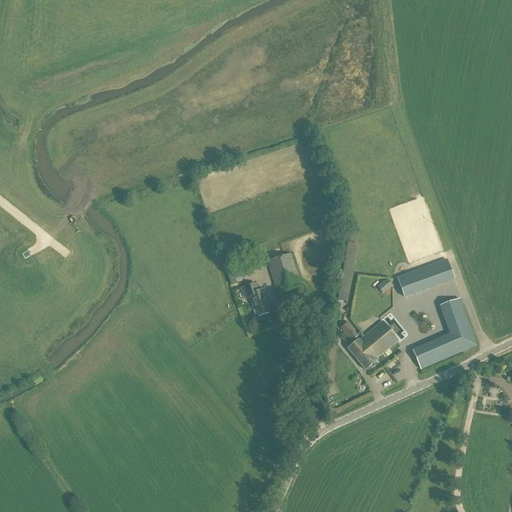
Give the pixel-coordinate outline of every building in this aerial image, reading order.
[(348,243),(337,301),(347,302),(358,245),(348,243)] [(291,253),(267,261),(277,294),(301,286),(291,253)] [(447,260),(397,278),(404,298),(454,280),(447,260)] [(392,287),(387,280),(380,286),(385,292),(392,287)] [(255,283),(244,287),(247,296),(250,295),(258,317),(271,312),(263,289),(258,291),(255,283)] [(291,316),(309,310),(305,298),(286,304),(291,316)] [(450,335),(413,351),(421,370),(458,353),(476,346),(460,299),(440,306),(450,335)] [(383,321),(364,336),(369,344),(368,345),(378,358),(398,341),(383,321)] [(357,336),(347,323),(341,327),(351,341),(357,336)] [(359,339),(348,348),(365,370),(376,361),(375,360),(378,358),(368,345),(369,344),(364,336),(360,340),(359,339)]
